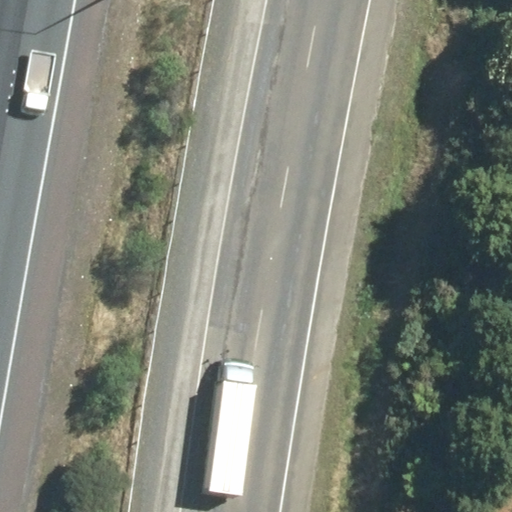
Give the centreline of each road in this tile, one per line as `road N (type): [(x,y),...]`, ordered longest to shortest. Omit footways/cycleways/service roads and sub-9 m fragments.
road 1 (secondary): [(228,511),(327,0)]
road 2 (motorway): [(25,0),(0,150)]
